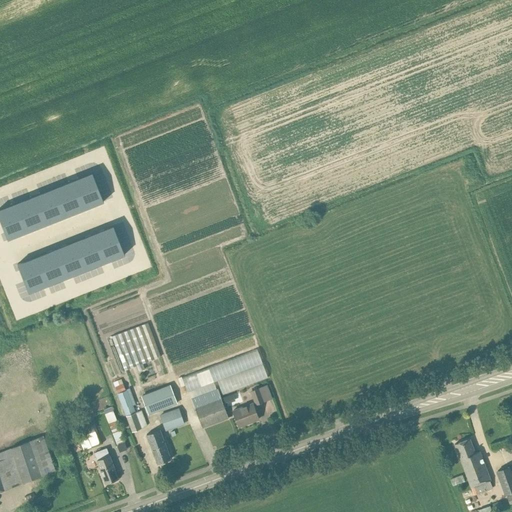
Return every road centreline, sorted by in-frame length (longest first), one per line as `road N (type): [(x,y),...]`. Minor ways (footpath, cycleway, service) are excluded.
road 1 (secondary): [(511,366),(318,441)]
road 2 (secondary): [(318,441),(511,379)]
road 3 (secondary): [(132,511),(318,441)]
road 4 (unknown): [(0,258),(111,206)]
